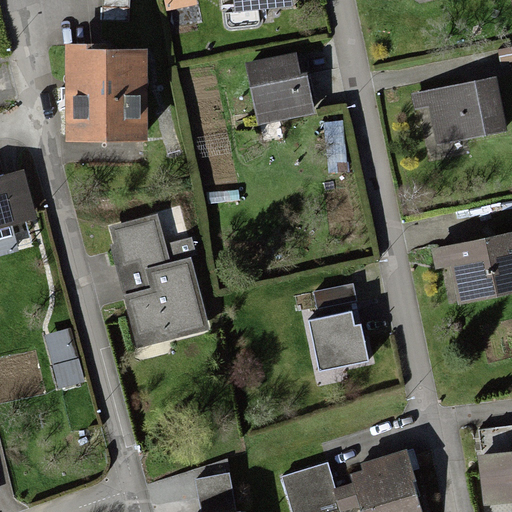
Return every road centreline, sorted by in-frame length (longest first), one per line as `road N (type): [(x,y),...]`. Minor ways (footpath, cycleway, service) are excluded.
road 1 (residential): [(463,511),(349,0)]
road 2 (residential): [(134,490),(12,0)]
